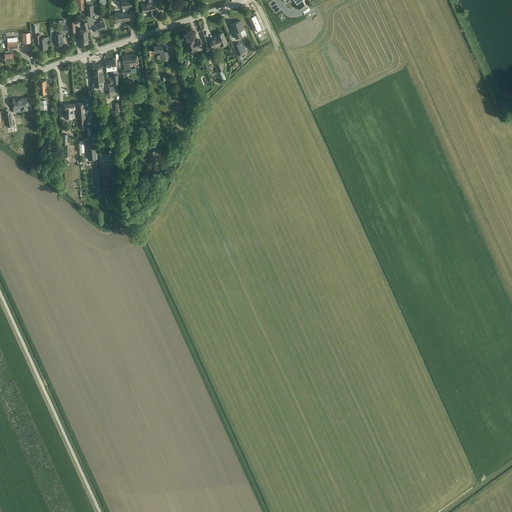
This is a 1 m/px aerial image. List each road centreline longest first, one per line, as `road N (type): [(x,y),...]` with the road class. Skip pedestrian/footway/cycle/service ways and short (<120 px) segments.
road 1 (tertiary): [(0,83),(144,34)]
road 2 (unclassified): [(185,155),(158,134),(150,113),(144,34)]
